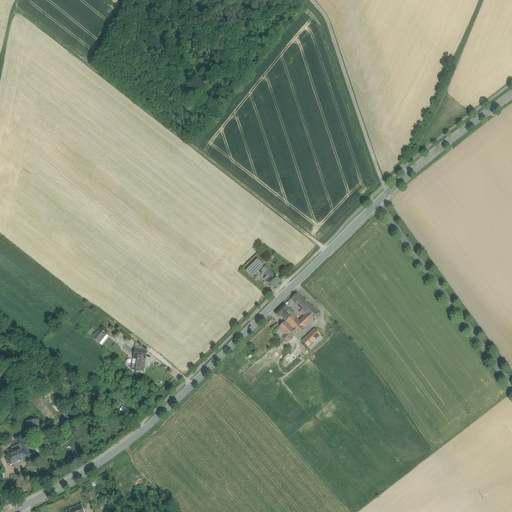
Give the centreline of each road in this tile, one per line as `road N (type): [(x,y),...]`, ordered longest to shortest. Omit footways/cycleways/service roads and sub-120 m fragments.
road 1 (secondary): [(376,204),(112,456),(22,507)]
road 2 (unclassified): [(511,388),(376,204)]
road 3 (track): [(383,186),(326,18),(312,0)]
road 4 (secondary): [(511,93),(376,204)]
